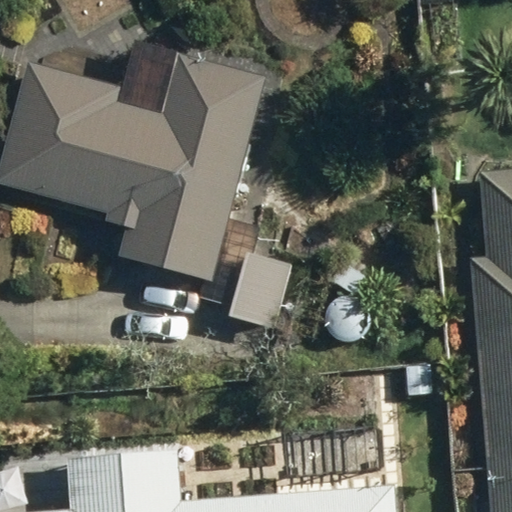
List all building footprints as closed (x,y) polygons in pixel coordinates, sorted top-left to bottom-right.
[(110,99),(113,86),(23,63),(0,153),(0,186),(102,212),(100,221),(123,227),(116,257),(207,280),(260,75),(171,52),(156,111),(110,99)] [(483,256),(467,258),(486,511),(511,511),(511,169),(476,173),(483,256)] [(287,276),(244,265),(227,328),(270,340),(287,276)] [(332,288),(295,276),(284,309),(322,321),(332,288)] [(426,365),(404,366),(406,395),(428,393),(426,365)] [(370,418),(289,426),(294,478),(375,470),(370,418)] [(390,511),(389,488),(175,500),(173,451),(65,457),(68,511),(390,511)]
